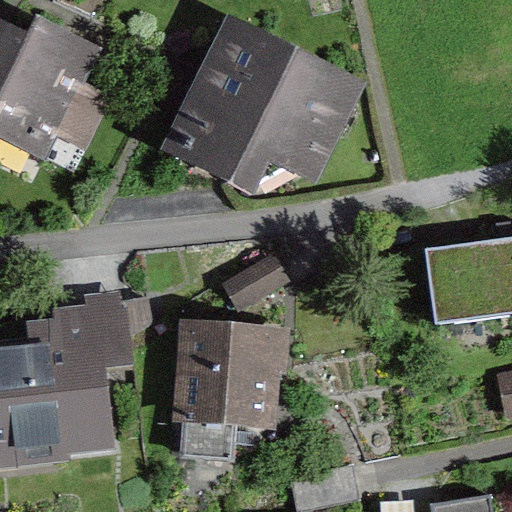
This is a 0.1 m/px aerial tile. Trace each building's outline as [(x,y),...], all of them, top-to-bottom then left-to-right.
[(0,33),(0,123),(32,49),(0,33)] [(32,49),(0,123),(0,156),(28,170),(48,129),(83,146),(103,103),(82,93),(98,60),(40,33),(32,49)] [(238,34),(181,149),(267,196),(328,180),(362,96),(238,34)] [(511,254),(441,263),(450,335),(511,327),(511,254)] [(277,259),(228,292),(246,318),(295,286),(277,259)] [(45,356),(0,360),(0,468),(118,458),(111,377),(134,375),(129,314),(42,321),(45,356)] [(287,342),(195,335),(188,419),(201,420),(197,460),(241,463),(244,427),(279,430),(287,342)] [(511,433),(511,379),(492,385),(504,436),(511,433)] [(356,511),(362,511),(354,475),(300,486),(305,511),(356,511)]
